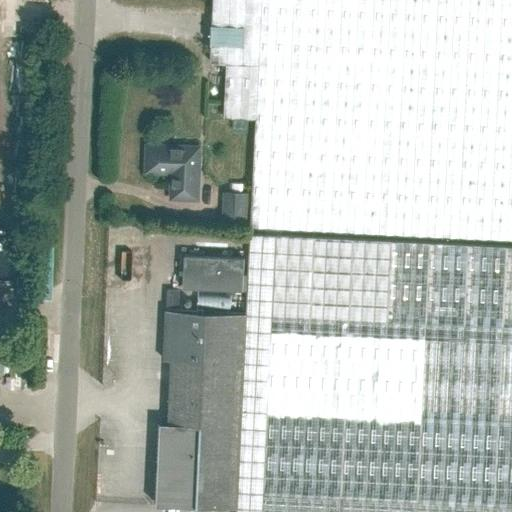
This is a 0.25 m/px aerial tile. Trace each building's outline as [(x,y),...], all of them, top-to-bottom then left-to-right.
[(511,0),(213,0),(212,22),(247,24),(246,43),(211,41),(210,62),(227,63),(224,117),(255,118),(250,226),(511,238),(511,0)] [(247,24),(212,22),(211,41),(246,43),(247,24)] [(197,199),(199,147),(147,145),(146,171),(172,172),(171,198),(197,199)] [(245,224),(247,193),(222,191),(220,222),(245,224)] [(246,313),(237,508),(236,511),(511,511),(511,246),(250,234),(249,258),(247,290),(246,313)] [(247,290),(249,258),(185,255),(183,287),(247,290)] [(178,306),(179,290),(167,290),(167,306),(178,306)] [(237,508),(246,313),(166,309),(164,359),(172,360),(169,423),(161,423),(157,505),(237,508)]
